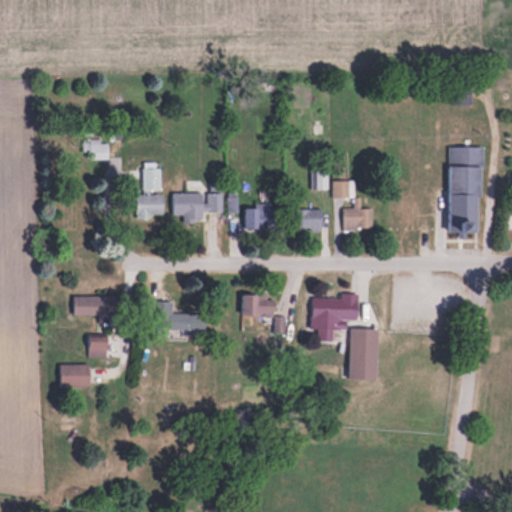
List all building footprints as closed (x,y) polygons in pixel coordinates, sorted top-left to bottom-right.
[(83,139),(83,150),(89,150),(89,159),(105,159),(105,139),(83,139)] [(447,231),(478,231),(478,145),(447,145),(447,231)] [(134,193),(134,214),(160,214),(160,166),(141,166),(142,193),(134,193)] [(332,196),(347,196),(347,180),(332,180),(332,196)] [(201,211),(221,211),(221,192),(171,192),(171,213),(182,213),(182,221),(201,221),(201,211)] [(243,203),(243,228),(274,228),(274,203),(243,203)] [(341,207),(341,229),(371,229),(371,207),(355,207),(341,207)] [(321,208),(291,208),(291,229),(321,229),(321,208)] [(310,327),(345,328),(345,319),(355,319),(356,293),(338,292),(338,297),(311,296),(310,327)] [(241,314),(272,315),(272,294),(241,293),(241,314)] [(111,314),(111,295),(72,295),(72,314),(111,314)] [(170,300),(152,300),(152,327),(193,328),(193,312),(170,312),(170,300)] [(376,378),(376,327),(349,327),(349,378),(376,378)] [(105,356),(105,336),(88,336),(88,356),(105,356)] [(88,363),(58,362),(58,385),(87,385),(88,363)]
